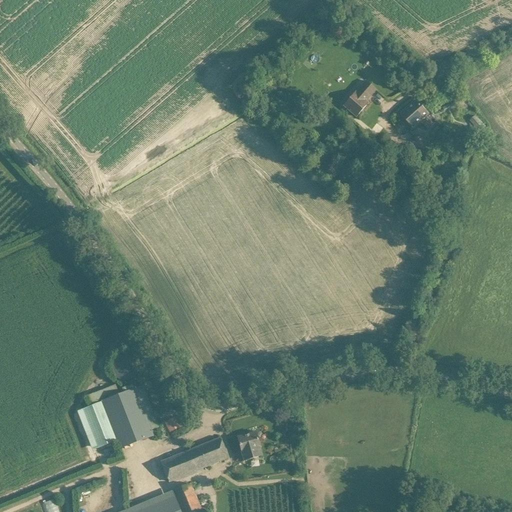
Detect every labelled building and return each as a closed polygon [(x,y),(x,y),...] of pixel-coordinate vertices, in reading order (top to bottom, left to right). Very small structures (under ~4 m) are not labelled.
[(338,20),(329,30),(343,43),(352,33),(338,20)] [(344,106),(349,111),(356,117),(368,104),(366,102),(376,90),(365,81),(344,106)] [(412,128),(418,123),(423,124),(427,129),(435,122),(415,100),(400,114),(412,128)] [(474,126),(469,131),(474,137),(485,127),(475,116),(469,121),(474,126)] [(416,138),(412,142),(416,147),(421,143),(416,138)] [(145,366),(145,363),(145,360),(143,356),(142,353),(139,350),(136,348),(133,346),(130,345),(126,345),(122,346),(118,347),(114,351),(112,353),(110,357),(109,360),(109,363),(110,368),(110,370),(112,373),(115,376),(118,379),(120,380),(124,381),(127,381),(132,380),(135,379),(137,378),(140,375),(142,372),(144,370),(145,366)] [(116,441),(119,449),(153,436),(151,430),(159,427),(143,386),(121,395),(116,385),(89,395),(93,406),(83,409),(98,448),(116,441)] [(165,421),(169,432),(179,428),(176,417),(165,421)] [(260,446),(259,442),(256,433),(238,438),(245,461),(262,456),(259,447),(260,446)] [(161,463),(169,482),(228,458),(221,439),(161,463)] [(201,511),(190,484),(127,510),(128,511),(201,511)]
